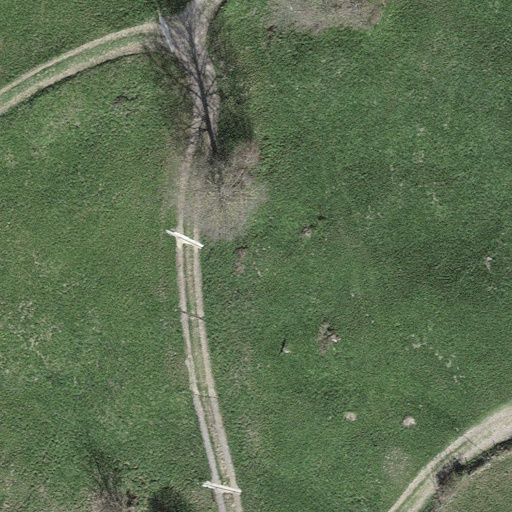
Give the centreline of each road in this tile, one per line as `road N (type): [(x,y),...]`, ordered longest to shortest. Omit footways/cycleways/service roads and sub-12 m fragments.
road 1 (track): [(232,511),(190,278),(193,186),(214,90),(182,44)]
road 2 (track): [(0,106),(78,59),(146,38),(182,44)]
road 3 (track): [(511,426),(426,479),(402,511)]
